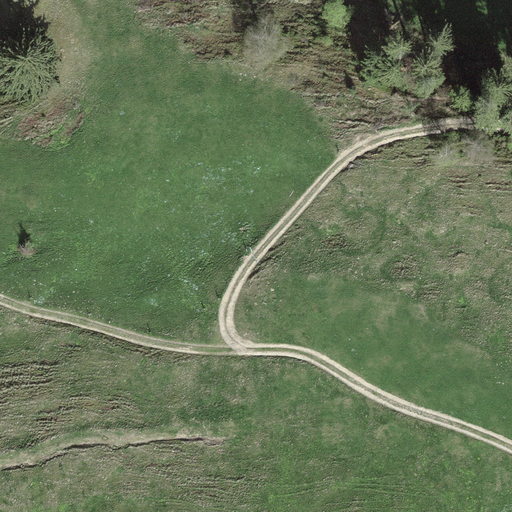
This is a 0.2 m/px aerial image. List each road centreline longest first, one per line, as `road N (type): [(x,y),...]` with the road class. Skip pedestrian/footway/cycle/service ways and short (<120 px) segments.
road 1 (track): [(511,125),(444,126),(368,142),(264,241),(234,284),(226,318),(248,349),(307,352),(511,447)]
road 2 (track): [(248,349),(154,342),(0,296)]
